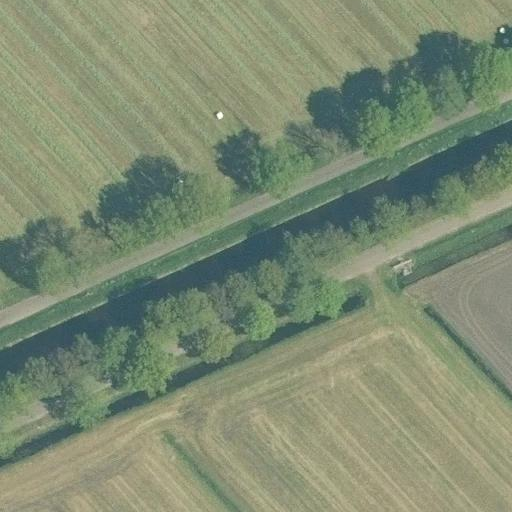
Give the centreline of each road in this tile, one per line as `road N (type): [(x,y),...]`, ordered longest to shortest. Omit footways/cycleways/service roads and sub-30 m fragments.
road 1 (unclassified): [(0,433),(511,202)]
road 2 (unclassified): [(0,325),(511,95)]
